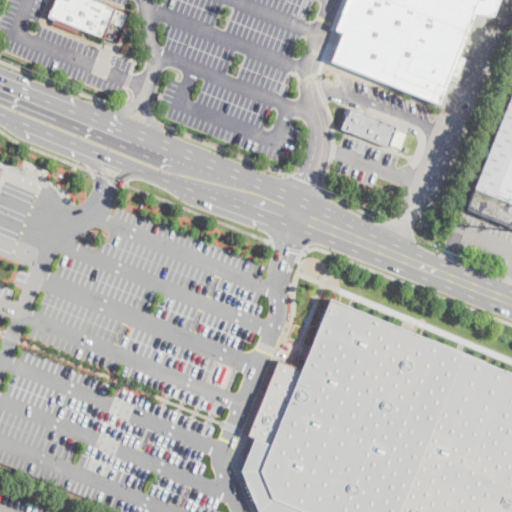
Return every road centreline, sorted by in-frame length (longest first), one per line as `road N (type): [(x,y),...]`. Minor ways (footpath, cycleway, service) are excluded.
road 1 (primary): [(190,173),(511,300)]
road 2 (primary): [(190,173),(164,147),(0,81)]
road 3 (primary): [(0,112),(161,177),(190,173)]
